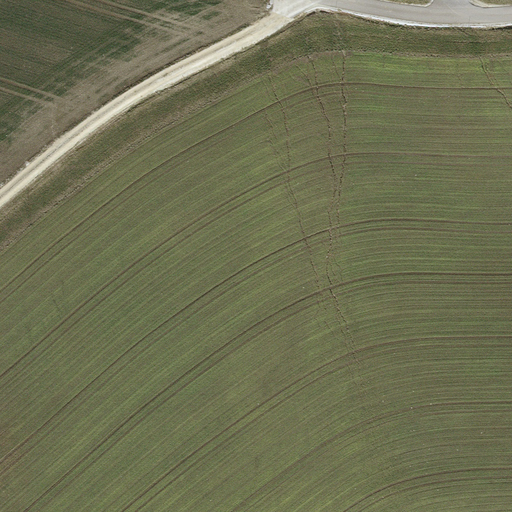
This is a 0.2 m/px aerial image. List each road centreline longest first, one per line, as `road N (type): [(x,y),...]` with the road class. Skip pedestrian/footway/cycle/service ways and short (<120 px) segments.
road 1 (track): [(305,0),(111,110),(0,203)]
road 2 (unclassified): [(326,0),(483,16)]
